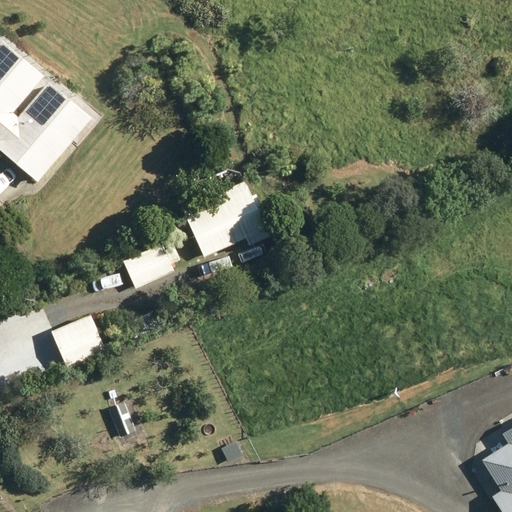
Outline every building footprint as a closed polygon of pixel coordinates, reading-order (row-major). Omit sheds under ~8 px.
[(8,34),(0,34),(0,143),(42,179),(74,142),(81,148),(106,118),(8,34)] [(251,173),(184,204),(209,256),(249,237),(252,244),(278,231),(251,173)] [(165,237),(126,254),(140,288),(179,271),(165,237)] [(126,269),(97,277),(101,292),(130,284),(126,269)] [(97,315),(56,330),(69,366),(110,352),(97,315)] [(488,500),(496,495),(506,511),(511,511),(511,412),(499,421),(503,427),(475,445),(470,473),(488,500)]
